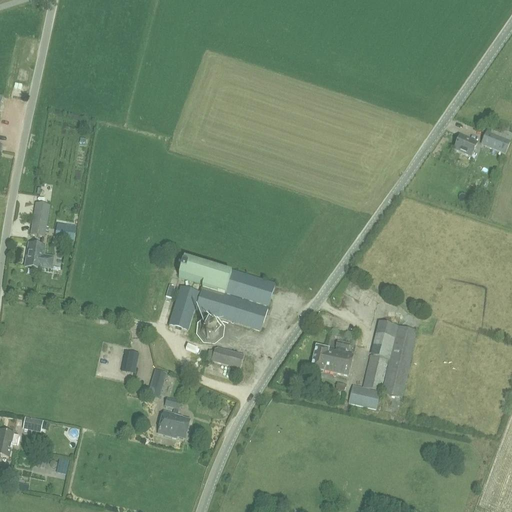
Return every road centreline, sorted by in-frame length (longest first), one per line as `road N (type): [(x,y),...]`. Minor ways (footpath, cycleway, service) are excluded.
road 1 (tertiary): [(201,511),(249,402),(511,24)]
road 2 (unclassified): [(0,277),(52,0)]
